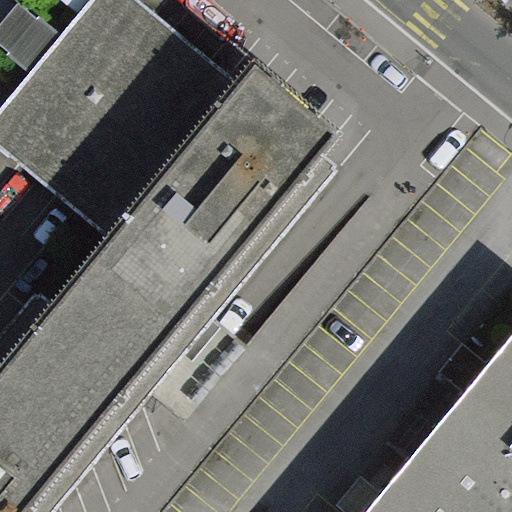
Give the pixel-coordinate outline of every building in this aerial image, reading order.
[(0,147),(110,241),(240,85),(138,0),(94,0),(64,37),(42,18),(10,57),(31,74),(0,112),(0,147)] [(256,66),(240,85),(110,241),(57,305),(0,372),(0,511),(25,511),(325,153),(339,135),(256,66)] [(56,511),(343,167),(325,153),(25,511),(56,511)] [(0,372),(57,305),(39,291),(0,337),(0,372)] [(511,511),(511,337),(362,511),(511,511)]
